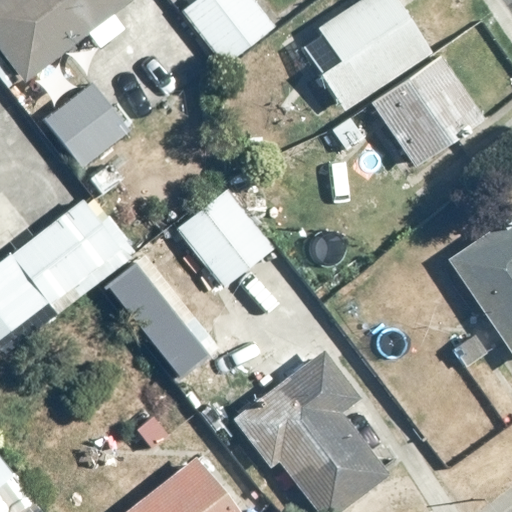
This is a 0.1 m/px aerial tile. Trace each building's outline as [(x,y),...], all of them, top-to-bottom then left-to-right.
[(0,0),(0,50),(25,83),(134,0),(0,0)] [(272,26),(252,0),(188,0),(179,7),(223,64),(272,26)] [(398,0),(362,0),(319,29),(341,61),(321,74),(345,111),(434,53),(398,0)] [(440,55),(372,102),(417,166),(485,119),(440,55)] [(131,128),(90,74),(37,114),(78,168),(131,128)] [(348,112),(323,130),(341,156),(367,139),(348,112)] [(271,248),(227,188),(176,226),(220,286),(271,248)] [(0,352),(89,284),(130,338),(151,322),(110,269),(135,250),(89,190),(30,234),(0,194),(0,352)] [(511,217),(451,259),(511,348),(511,217)] [(326,349),(234,418),(271,467),(278,462),(316,511),(337,511),(388,474),(342,413),(363,397),(326,349)] [(147,397),(120,416),(144,452),(171,433),(147,397)] [(242,511),(196,454),(122,511),(242,511)]
